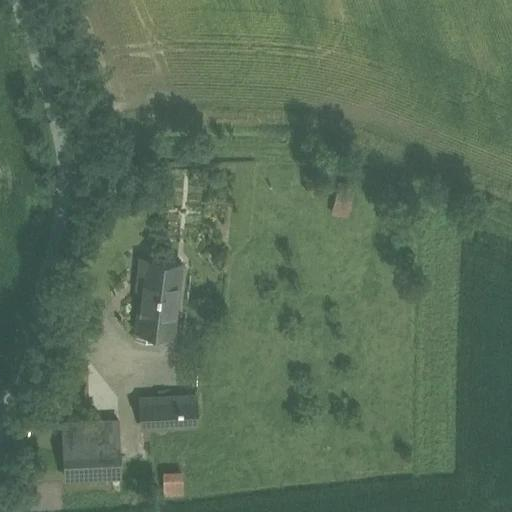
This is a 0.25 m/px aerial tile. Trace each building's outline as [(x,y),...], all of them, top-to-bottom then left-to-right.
[(345,216),(351,182),(333,179),(327,213),(345,216)] [(181,262),(141,258),(139,279),(143,280),(138,321),(157,323),(156,331),(173,333),(181,262)] [(195,395),(139,399),(141,428),(197,424),(195,395)] [(119,439),(63,441),(65,478),(105,476),(120,475),(119,439)] [(158,470),(159,494),(179,494),(178,469),(158,470)] [(120,475),(105,476),(106,496),(121,495),(120,475)]
